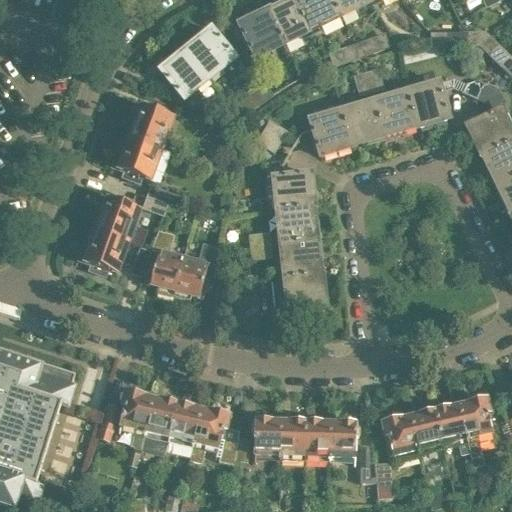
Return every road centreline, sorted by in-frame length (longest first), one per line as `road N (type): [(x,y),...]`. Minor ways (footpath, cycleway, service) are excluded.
road 1 (residential): [(373,365),(354,204),(360,191),(433,170),(446,176),(511,318)]
road 2 (residential): [(14,299),(204,355),(277,368),(373,365)]
road 3 (residential): [(14,299),(100,57),(130,8),(145,0)]
road 4 (residential): [(373,365),(473,345),(511,324)]
